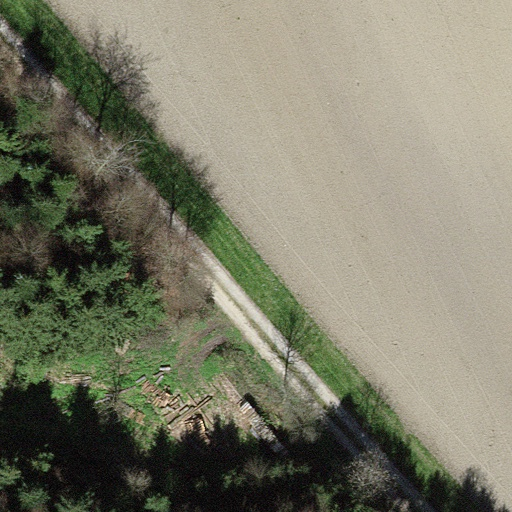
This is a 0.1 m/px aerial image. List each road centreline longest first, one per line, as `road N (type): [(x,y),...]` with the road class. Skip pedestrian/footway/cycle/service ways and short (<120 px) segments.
road 1 (track): [(0,32),(409,511)]
road 2 (track): [(337,511),(244,414)]
